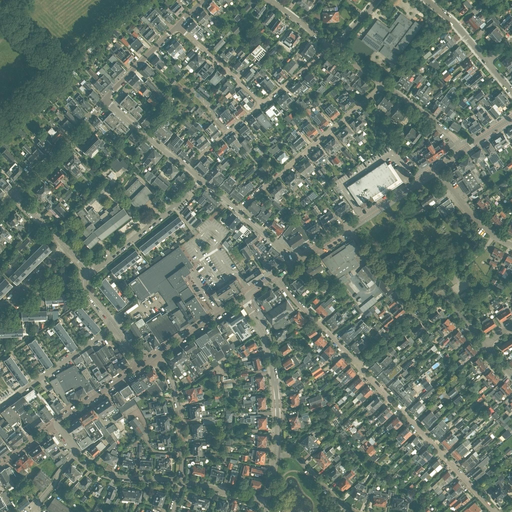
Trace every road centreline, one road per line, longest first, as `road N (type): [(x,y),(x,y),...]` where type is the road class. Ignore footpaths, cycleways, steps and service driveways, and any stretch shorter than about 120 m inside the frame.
road 1 (residential): [(494,511),(357,363)]
road 2 (residential): [(237,210),(383,84)]
road 3 (residential): [(357,363),(440,296),(483,344)]
road 4 (tertiary): [(435,168),(293,263)]
road 5 (tertiary): [(276,454),(273,371),(246,298)]
road 6 (residential): [(84,273),(200,179)]
road 7 (residential): [(141,365),(55,423),(73,455)]
road 8 (residential): [(0,407),(114,326)]
road 9 (residential): [(12,194),(104,99)]
road 10 (residential): [(180,481),(179,410),(156,355)]
road 11 (residential): [(357,363),(274,275)]
